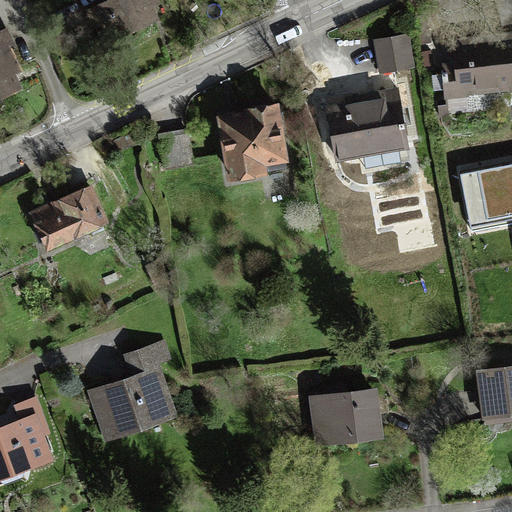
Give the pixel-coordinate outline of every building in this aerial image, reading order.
[(419,35),(379,41),(385,79),(425,72),(419,35)] [(511,50),(458,54),(461,107),(511,103),(511,50)] [(407,104),(346,112),(352,165),(414,157),(407,104)] [(305,114),(228,123),(234,177),(311,168),(305,114)] [(511,162),(460,172),(470,232),(511,224),(511,162)] [(79,178),(15,213),(34,247),(97,212),(79,178)] [(167,351),(83,378),(101,435),(185,409),(167,351)] [(511,362),(461,368),(467,413),(511,407),(511,362)] [(365,389),(301,397),(306,441),(370,433),(365,389)] [(21,410),(0,417),(0,463),(35,451),(21,410)]
